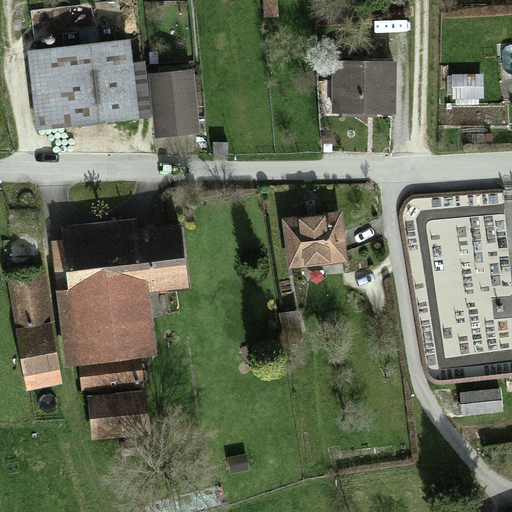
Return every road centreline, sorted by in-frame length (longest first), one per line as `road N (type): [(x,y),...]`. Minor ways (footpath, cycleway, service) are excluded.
road 1 (residential): [(380,171),(0,166)]
road 2 (residential): [(511,492),(483,476),(453,443),(420,389),(380,171)]
road 3 (residential): [(511,172),(380,171)]
